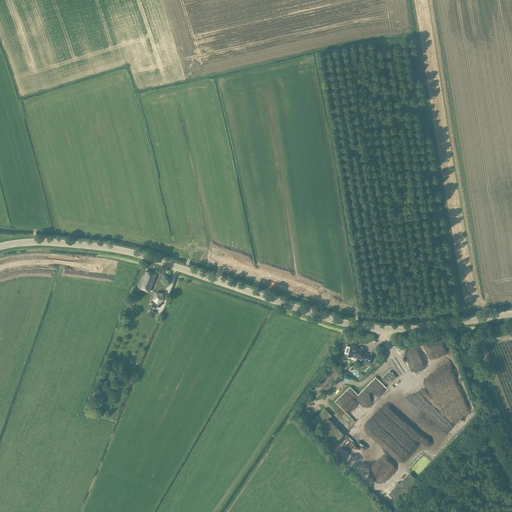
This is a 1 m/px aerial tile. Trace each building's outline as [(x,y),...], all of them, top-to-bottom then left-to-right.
[(141,289),(148,293),(156,275),(146,271),(144,275),(143,274),(137,290),(140,291),(141,289)] [(156,292),(153,299),(151,301),(158,308),(162,305),(163,304),(161,302),(164,300),(163,293),(156,292)] [(356,348),(351,346),(349,355),(352,355),(352,356),(360,358),(359,360),(370,363),(372,355),(362,353),(362,350),(356,349),(356,348)] [(322,393),(322,392),(325,389),(327,391),(333,386),(331,383),(334,380),(340,374),(332,365),(325,372),(328,374),(316,386),(315,386),(310,391),(317,398),(322,393)] [(390,370),(381,378),(386,383),(390,379),(392,381),(396,377),(390,370)] [(351,386),(335,402),(355,421),(359,417),(351,409),(352,408),(347,403),(350,400),(352,401),(356,397),(353,395),(356,391),(351,386)] [(318,428),(320,427),(336,443),(344,435),(329,419),(332,416),(325,409),(312,422),(318,428)] [(394,499),(392,500),(390,503),(393,506),(418,483),(410,473),(388,494),(394,499)]
